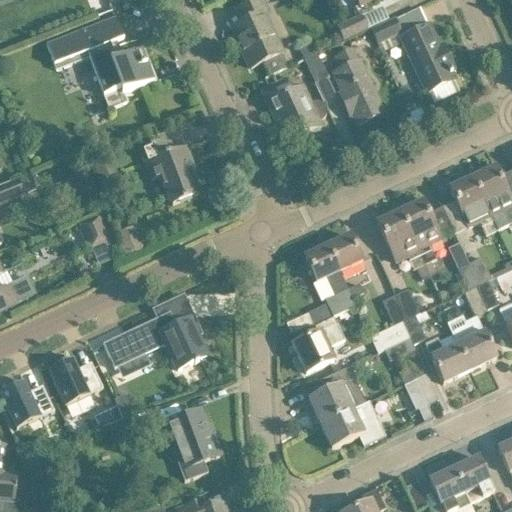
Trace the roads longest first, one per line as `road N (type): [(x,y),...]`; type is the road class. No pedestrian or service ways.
road 1 (residential): [(0,348),(258,232)]
road 2 (residential): [(280,511),(266,473),(260,411),(258,232)]
road 3 (residential): [(258,232),(511,120)]
road 4 (residential): [(280,511),(511,403)]
road 5 (residential): [(258,232),(258,187),(173,0)]
